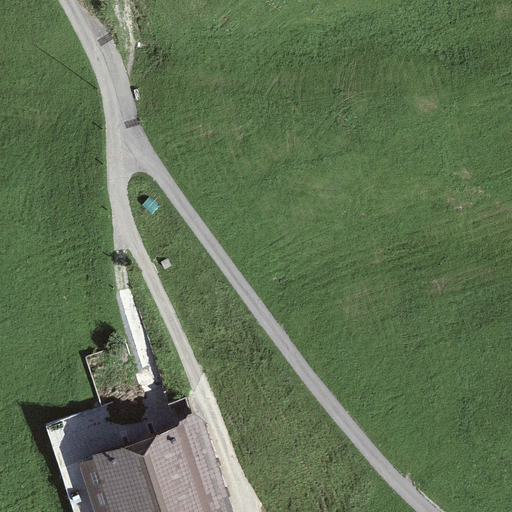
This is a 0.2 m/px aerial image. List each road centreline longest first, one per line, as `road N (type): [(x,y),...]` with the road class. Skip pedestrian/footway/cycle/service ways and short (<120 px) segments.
road 1 (track): [(430,511),(286,347),(128,137),(95,42),(67,0)]
road 2 (track): [(241,511),(174,322),(127,233),(118,174),(128,137)]
